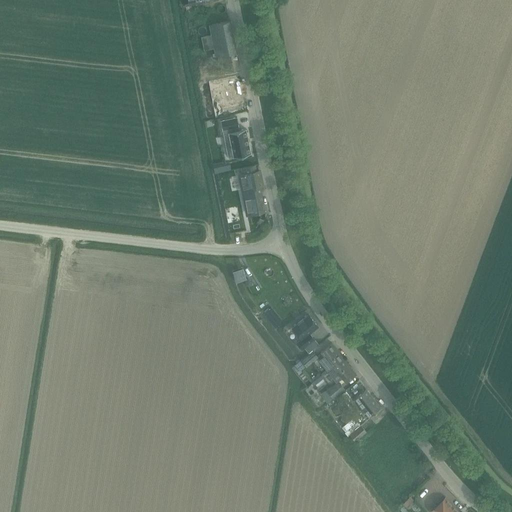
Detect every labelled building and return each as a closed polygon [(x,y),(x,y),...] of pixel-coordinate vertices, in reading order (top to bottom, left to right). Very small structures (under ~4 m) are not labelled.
[(228,71),(239,69),(229,21),(209,25),(211,35),(201,37),(204,50),(214,48),(215,53),(212,54),(212,57),(217,56),(219,63),(226,61),(228,71)] [(226,79),(211,82),(213,91),(221,89),(225,109),(241,106),(236,82),(227,84),(226,79)] [(229,132),(235,156),(251,152),(245,127),(239,129),(238,125),(239,125),(236,116),(220,120),(222,128),(223,128),(224,133),(229,132)] [(230,164),(213,168),(215,173),(231,170),(230,164)] [(244,175),(239,176),(242,190),(262,186),(259,172),(256,172),(255,166),(243,169),(244,175)] [(240,217),(237,206),(228,208),(229,212),(226,212),(228,220),(240,217)] [(272,307),(263,314),(268,320),(271,318),(274,316),(277,313),(272,307)] [(292,328),(301,340),(296,343),(301,349),(314,340),(309,334),(318,327),(308,315),(292,328)] [(319,359),(328,371),(344,358),(332,342),(321,351),(325,355),(319,359)] [(313,351),(302,359),(307,366),(318,357),(313,351)] [(344,358),(328,371),(335,381),(338,379),(339,380),(342,378),(345,383),(356,374),(344,358)] [(327,390),(333,398),(345,389),(338,381),(327,390)] [(326,389),(320,395),(326,403),(333,398),(327,390),(326,389)] [(369,417),(380,408),(365,389),(354,398),(369,417)] [(361,425),(350,434),(355,441),(366,433),(361,425)] [(433,511),(459,511),(460,511),(446,495),(433,509),(432,510),(433,511)]
